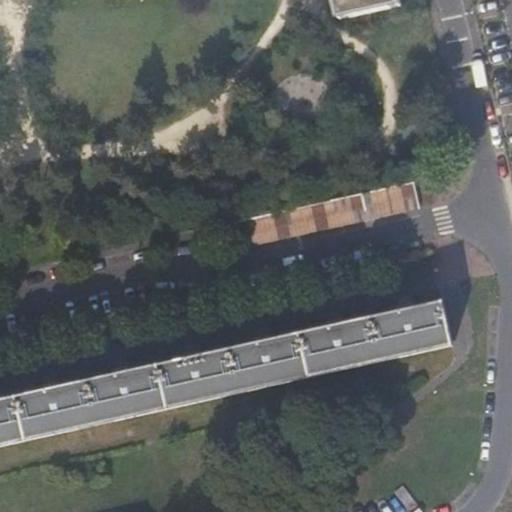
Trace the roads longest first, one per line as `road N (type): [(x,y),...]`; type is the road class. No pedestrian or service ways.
road 1 (residential): [(0,321),(497,209)]
road 2 (residential): [(497,209),(448,0)]
road 3 (residential): [(474,511),(499,475),(511,351)]
